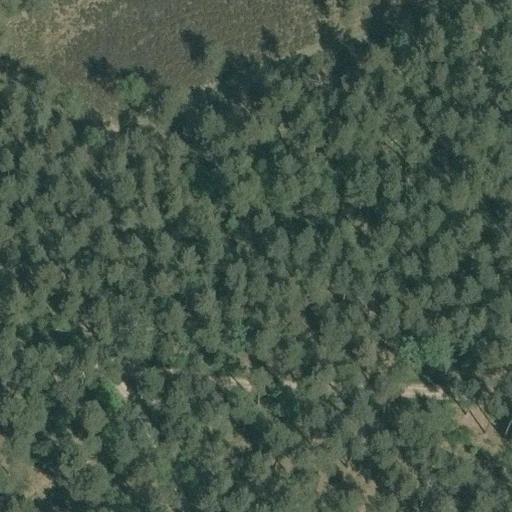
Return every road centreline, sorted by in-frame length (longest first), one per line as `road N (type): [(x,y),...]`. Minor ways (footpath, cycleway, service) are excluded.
road 1 (track): [(167,371),(511,421)]
road 2 (track): [(167,371),(0,358)]
road 3 (track): [(190,511),(126,371)]
